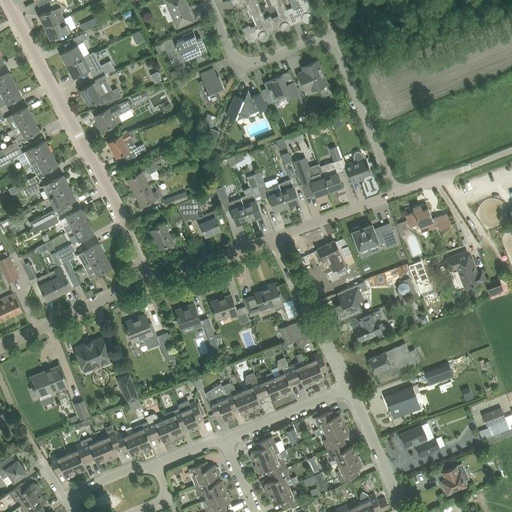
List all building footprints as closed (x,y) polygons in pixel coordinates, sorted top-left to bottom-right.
[(177,27),(184,24),(194,20),(190,12),(189,12),(188,12),(187,9),(188,8),(183,0),(165,0),(171,12),(177,27)] [(269,34),(271,33),(265,18),(257,0),(230,0),(233,5),(244,1),(250,15),(252,14),(257,25),(250,27),(249,25),(242,28),(249,43),(259,38),(260,40),(261,40),(263,41),(264,41),(265,40),(267,40),(268,39),(268,37),(269,36),(269,34)] [(269,0),(272,6),(274,5),(279,15),(272,18),(271,16),(265,18),(271,33),(281,29),(281,30),(282,31),(283,31),(284,31),(285,32),(286,32),(287,31),(288,31),(289,30),(290,29),(290,28),(290,27),(290,26),(290,25),(293,24),(286,9),(287,9),(282,0),(269,0)] [(289,0),(293,7),(287,9),(286,9),(293,24),(302,20),(303,21),(305,22),(306,22),(308,22),(309,22),(310,21),(311,20),(312,19),(312,17),(312,16),(315,15),(311,5),(308,0),(289,0)] [(40,15),(45,27),(58,21),(64,18),(59,7),(53,10),(52,9),(40,15)] [(70,29),(64,18),(58,21),(45,27),(51,38),(70,29)] [(91,20),(82,24),(84,30),(93,26),(91,20)] [(184,52),(187,59),(196,56),(207,51),(201,37),(197,39),(193,31),(184,35),(182,35),(183,38),(177,40),(176,44),(178,50),(179,51),(182,53),(184,52)] [(83,33),(73,38),(76,43),(86,38),(83,33)] [(67,65),(83,56),(77,45),(62,53),(67,65)] [(83,56),(67,65),(73,76),(89,68),(93,76),(103,71),(93,51),(90,53),(83,56)] [(298,73),(302,82),(305,91),(311,89),(312,90),(328,83),(318,59),(304,66),(305,70),(298,73)] [(204,71),(200,73),(204,82),(210,96),(205,98),(207,101),(211,103),(219,100),(221,96),(219,92),(225,89),(221,81),(219,76),(217,76),(214,67),(204,71)] [(80,90),(88,104),(94,101),(96,106),(122,97),(117,88),(106,94),(99,81),(107,77),(103,71),(93,76),(96,82),(92,84),(80,90)] [(0,91),(15,84),(9,72),(0,76),(0,91)] [(267,88),(262,90),(268,103),(275,100),(274,98),(285,94),(287,99),(300,93),(298,90),(294,81),(286,84),(282,75),(264,82),(267,88)] [(0,91),(0,106),(0,107),(10,102),(21,96),(15,84),(0,91)] [(234,95),(227,114),(237,118),(238,117),(238,116),(240,113),(249,113),(259,109),(260,111),(268,107),(261,92),(251,97),(250,94),(248,89),(246,94),(244,99),(234,95)] [(146,93),(132,98),(136,105),(149,99),(146,93)] [(98,123),(102,130),(116,123),(116,122),(121,120),(117,113),(121,111),(122,112),(132,106),(129,99),(117,104),(109,108),(95,115),(99,122),(98,123)] [(33,118),(27,106),(6,117),(12,129),(19,126),(33,118)] [(204,124),(212,127),(217,117),(209,113),(204,124)] [(338,116),(331,121),(335,128),(342,123),(338,116)] [(33,118),(19,126),(12,129),(18,141),(39,130),(33,118)] [(220,131),(212,128),(207,137),(215,144),(220,131)] [(123,141),(130,137),(135,135),(133,130),(121,136),(120,136),(118,137),(108,142),(116,156),(123,152),(128,150),(123,141)] [(18,155),(17,155),(24,167),(31,163),(51,152),(44,140),(33,146),(24,151),(24,152),(22,153),(18,155)] [(6,155),(20,147),(17,142),(3,149),(6,155)] [(143,143),(133,148),(138,156),(147,150),(143,143)] [(334,161),(343,158),(338,145),(330,148),(334,161)] [(10,159),(22,153),(20,147),(6,155),(0,157),(0,167),(11,161),(10,159)] [(352,183),(358,180),(364,178),(363,175),(371,172),(366,157),(365,158),(364,156),(362,154),(360,152),(358,151),(355,152),(354,154),(354,157),(354,159),(355,161),(345,165),(352,183)] [(58,164),(51,152),(31,163),(37,175),(58,164)] [(229,158),(233,170),(245,166),(241,154),(229,158)] [(160,156),(148,161),(150,166),(162,160),(160,156)] [(329,191),(320,166),(319,165),(309,168),(305,158),(294,162),(301,181),(302,181),(303,183),(300,184),(305,197),(315,193),(315,195),(329,191)] [(291,161),(284,163),(289,177),(296,175),(291,161)] [(138,173),(128,178),(135,192),(148,185),(154,181),(151,175),(156,168),(158,166),(157,163),(147,168),(141,172),(141,171),(138,173)] [(320,166),(329,191),(342,186),(334,163),(321,168),(320,166)] [(269,196),(274,210),(287,206),(278,183),(267,188),(261,171),(254,174),(259,189),(263,198),(269,196)] [(259,189),(254,174),(247,177),(251,187),(243,190),(245,195),(241,197),(249,219),(261,215),(258,205),(255,197),(253,191),(259,189)] [(51,181),(42,185),(48,197),(55,194),(69,187),(63,175),(51,181)] [(38,181),(35,176),(21,183),(24,188),(38,181)] [(299,201),(295,191),(291,179),(278,183),(287,206),(299,201)] [(24,188),(27,194),(41,187),(38,181),(24,188)] [(148,185),(135,192),(142,205),(152,200),(155,198),(161,194),(154,181),(148,185)] [(249,219),(241,197),(228,201),(222,186),(216,188),(225,211),(231,209),(237,224),(249,219)] [(75,198),(69,187),(55,194),(48,197),(54,209),(53,210),(55,215),(64,211),(72,206),(70,201),(75,198)] [(221,214),(218,208),(204,214),(200,205),(218,197),(214,188),(178,204),(185,219),(197,214),(201,223),(200,223),(206,235),(221,228),(219,224),(218,222),(215,217),(221,214)] [(186,191),(164,200),(166,206),(188,197),(186,191)] [(406,215),(408,220),(396,224),(400,236),(405,234),(404,229),(407,228),(406,223),(409,222),(409,224),(410,226),(418,223),(419,226),(427,223),(429,229),(438,226),(439,230),(442,229),(451,225),(447,213),(432,218),(427,203),(413,208),(414,212),(406,215)] [(182,220),(176,205),(168,208),(174,223),(182,220)] [(60,220),(63,225),(66,231),(73,228),(87,221),(81,209),(60,220)] [(55,215),(53,210),(39,217),(35,219),(38,225),(42,223),(56,216),(55,215)] [(11,216),(1,222),(5,231),(12,227),(11,226),(15,224),(11,216)] [(59,221),(56,216),(42,223),(45,229),(59,221)] [(93,233),(87,221),(73,228),(76,234),(69,238),(72,243),(93,233)] [(164,223),(160,225),(151,229),(159,247),(163,245),(165,250),(174,246),(172,242),(180,238),(178,231),(169,235),(164,223)] [(353,231),(352,231),(359,249),(379,242),(379,241),(384,239),(387,247),(397,243),(390,223),(379,227),(380,229),(375,231),(372,223),(360,228),(359,226),(353,228),(353,231)] [(54,248),(50,240),(45,243),(49,251),(54,248)] [(334,240),(318,248),(323,260),(328,258),(333,269),(336,267),(339,272),(346,269),(339,254),(340,253),(338,248),(334,240)] [(99,243),(90,248),(79,254),(85,265),(105,255),(99,243)] [(74,250),(71,244),(57,252),(60,257),(74,250)] [(77,255),(74,250),(60,257),(63,263),(77,255)] [(5,251),(0,253),(0,263),(8,281),(19,276),(9,255),(7,256),(5,251)] [(465,287),(470,285),(480,282),(479,281),(484,279),(482,272),(477,274),(471,258),(469,258),(467,251),(446,259),(449,269),(457,266),(465,287)] [(111,266),(105,255),(85,265),(91,277),(111,266)] [(420,295),(433,290),(421,260),(408,265),(420,295)] [(22,265),(30,279),(36,276),(29,262),(22,265)] [(66,276),(61,266),(48,272),(52,279),(59,293),(71,287),(66,276)] [(69,274),(75,286),(80,283),(74,271),(69,274)] [(59,293),(52,279),(48,272),(36,278),(40,286),(46,299),(59,293)] [(330,275),(323,278),(328,287),(335,284),(330,275)] [(403,282),(401,283),(399,284),(398,286),(397,288),(398,290),(399,292),(397,292),(400,299),(415,293),(409,277),(402,280),(403,282)] [(499,278),(486,283),(490,296),(504,291),(499,278)] [(341,317),(362,309),(359,302),(364,299),(361,291),(367,288),(364,281),(337,292),(342,303),(336,306),(337,309),(337,310),(337,312),(337,313),(338,314),(340,315),(341,317)] [(283,307),(274,283),(267,285),(268,288),(255,292),(256,295),(245,298),(250,312),(273,303),(276,310),(283,307)] [(0,320),(22,310),(13,292),(0,298),(0,320)] [(224,297),(211,302),(215,314),(216,319),(217,318),(230,314),(231,318),(238,315),(241,323),(250,320),(248,315),(245,306),(236,309),(231,294),(224,296),(224,297)] [(293,299),(284,302),(289,318),(298,314),(293,299)] [(194,303),(188,305),(175,310),(182,327),(194,322),(196,327),(202,324),(194,303)] [(379,337),(387,333),(385,330),(386,330),(384,325),(383,326),(382,323),(378,324),(376,319),(382,316),(379,309),(357,319),(360,325),(354,327),(360,341),(378,333),(379,336),(379,337)] [(126,324),(133,343),(145,339),(148,349),(160,344),(158,339),(155,340),(151,330),(154,329),(152,324),(149,325),(145,315),(138,317),(139,319),(126,324)] [(289,325),(280,328),(285,343),(296,339),(310,333),(304,320),(289,325)] [(310,333),(296,339),(300,348),(301,348),(303,347),(304,346),(304,345),(304,344),(314,340),(310,333)] [(208,338),(213,351),(219,349),(214,335),(208,338)] [(75,348),(83,370),(94,366),(95,367),(99,365),(99,364),(111,359),(110,356),(111,354),(109,350),(107,349),(103,337),(75,348)] [(415,364),(414,363),(420,360),(415,349),(409,351),(405,342),(368,359),(375,374),(388,368),(392,375),(415,364)] [(167,343),(161,346),(167,361),(173,358),(167,343)] [(325,378),(323,372),(329,370),(321,352),(311,356),(312,360),(306,362),(315,383),(316,382),(316,383),(319,384),(323,382),(324,380),(324,379),(325,378)] [(293,392),(291,386),(296,383),(289,366),(288,366),(285,357),(278,360),(277,366),(280,374),(274,376),(283,396),(284,396),(284,397),(287,398),(291,396),(292,393),(292,392),(293,392)] [(315,383),(306,362),(301,365),(299,361),(289,366),(296,383),(302,381),(304,387),(315,383)] [(461,378),(472,374),(468,362),(456,367),(461,378)] [(449,363),(425,372),(430,385),(454,376),(449,363)] [(38,396),(52,390),(67,384),(60,367),(59,368),(45,373),(45,371),(30,377),(38,396)] [(261,405),(259,399),(264,397),(255,375),(253,372),(245,375),(245,380),(249,387),(243,390),(251,410),(252,409),(253,410),(255,411),(259,409),(260,407),(260,406),(261,405)] [(283,396),(274,376),(273,372),(263,377),(260,372),(255,375),(263,394),(264,397),(270,395),(273,401),(283,396)] [(139,399),(130,373),(116,378),(125,404),(139,399)] [(251,410),(243,390),(237,392),(235,386),(229,382),(222,385),(231,405),(231,404),(233,410),(238,408),(241,414),(242,413),(243,415),(245,416),(249,414),(250,411),(250,410),(251,410)] [(393,392),(385,395),(386,397),(389,405),(394,418),(393,415),(402,412),(403,415),(412,411),(412,409),(411,409),(410,406),(416,403),(414,396),(417,395),(416,394),(414,395),(410,386),(395,392),(393,392)] [(213,390),(206,393),(215,414),(216,418),(222,415),(225,421),(226,420),(227,421),(229,422),(233,420),(234,418),(234,417),(236,416),(233,410),(231,404),(231,405),(224,390),(214,394),(213,390)] [(90,415),(89,414),(84,400),(74,403),(80,419),(90,415)] [(200,427),(198,421),(204,418),(196,400),(190,403),(188,400),(178,404),(179,407),(184,420),(187,425),(189,431),(200,427)] [(187,425),(184,420),(179,407),(164,414),(165,418),(174,438),(175,437),(175,438),(178,439),(182,438),(183,435),(183,434),(184,433),(182,428),(187,425)] [(501,407),(483,414),(491,435),(509,428),(501,407)] [(340,414),(334,416),(331,410),(314,418),(318,428),(321,426),(324,433),(344,424),(340,414)] [(13,424),(7,413),(0,416),(0,422),(4,429),(13,424)] [(174,438),(165,418),(160,420),(159,416),(158,417),(157,414),(153,413),(146,416),(148,421),(155,439),(161,436),(163,442),(165,442),(165,443),(168,444),(172,442),(173,439),(172,438),(174,438)] [(150,441),(155,439),(148,421),(132,428),(134,432),(142,451),(143,451),(144,452),(146,453),(150,451),(151,449),(151,448),(152,447),(150,441)] [(349,434),(344,424),(324,433),(326,438),(323,440),(327,450),(345,442),(343,437),(349,434)] [(400,433),(406,446),(416,441),(418,445),(416,446),(420,456),(421,455),(422,456),(433,451),(433,450),(439,447),(435,438),(428,441),(421,424),(400,433)] [(288,430),(292,444),(300,442),(296,428),(288,430)] [(105,437),(99,440),(108,460),(109,459),(109,460),(112,461),(116,459),(117,457),(116,456),(118,455),(115,449),(121,447),(122,450),(122,449),(116,434),(114,429),(107,431),(103,433),(105,437)] [(142,451),(134,432),(128,434),(126,430),(116,434),(122,449),(122,450),(123,453),(129,450),(132,456),(142,451)] [(256,462),(280,452),(273,435),(255,443),(257,449),(252,451),(252,453),(251,453),(250,456),(252,460),(254,461),(255,461),(256,462)] [(92,438),(82,442),(88,458),(89,460),(95,458),(97,464),(108,460),(99,440),(93,442),(92,438)] [(86,469),(84,463),(89,460),(82,442),(72,447),(73,450),(67,453),(76,473),(86,469)] [(353,445),(348,448),(345,442),(327,450),(332,460),(335,458),(338,464),(358,456),(353,445)] [(76,473),(67,453),(62,455),(60,452),(50,456),(57,474),(63,472),(66,478),(76,473)] [(287,468),(282,457),(279,459),(276,453),(256,462),(256,463),(255,463),(254,466),(256,470),(259,471),(260,471),(260,472),(266,470),(269,475),(272,474),(287,468)] [(22,465),(20,462),(18,459),(16,461),(12,455),(12,454),(11,455),(0,462),(0,474),(3,479),(9,474),(14,481),(18,478),(27,472),(26,471),(26,470),(26,469),(25,468),(25,466),(24,465),(22,465)] [(362,466),(358,456),(338,464),(340,470),(337,471),(341,482),(359,475),(356,469),(362,466)] [(215,466),(215,464),(209,467),(206,461),(203,462),(189,468),(195,485),(199,483),(208,480),(213,478),(219,475),(219,474),(220,473),(221,471),(219,467),(216,466),(215,466)] [(443,481),(447,492),(456,488),(456,490),(463,487),(462,486),(465,484),(464,480),(469,478),(463,463),(436,475),(439,482),(443,481)] [(269,494),(290,485),(287,479),(291,478),(287,468),(269,475),(271,481),(265,483),(266,485),(265,485),(264,488),(265,492),(268,493),(269,492),(269,494)] [(221,480),(216,483),(213,478),(208,480),(199,483),(195,485),(200,495),(204,493),(206,499),(226,491),(221,480)] [(34,482),(28,486),(25,481),(9,492),(15,501),(19,499),(22,504),(40,492),(39,491),(40,490),(41,487),(38,483),(35,483),(34,484),(34,482)] [(292,491),(290,485),(269,494),(274,504),(280,502),(282,507),(300,500),(296,489),(292,491)] [(321,493),(319,486),(311,490),(313,496),(321,493)] [(230,501),(226,491),(206,499),(209,505),(205,507),(207,511),(219,511),(227,509),(224,504),(230,501)] [(362,491),(361,493),(361,496),(360,498),(361,500),(361,502),(360,503),(363,511),(376,511),(378,510),(379,511),(382,510),(380,504),(387,501),(385,497),(378,500),(375,492),(369,495),(368,494),(368,495),(362,492),(362,491)] [(22,504),(19,506),(22,511),(40,511),(44,510),(41,505),(46,501),(40,492),(22,504)] [(363,511),(360,503),(354,505),(353,502),(342,506),(344,511),(363,511)]
